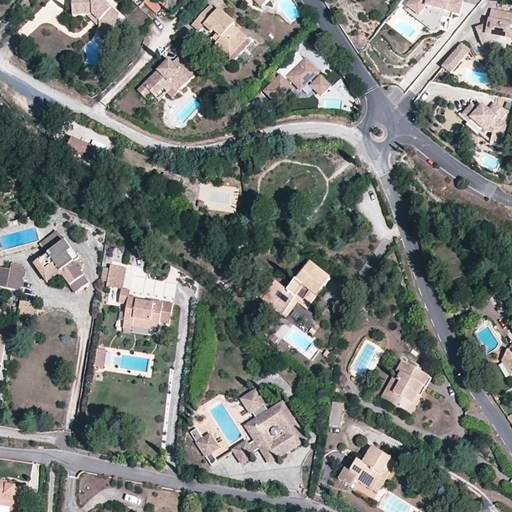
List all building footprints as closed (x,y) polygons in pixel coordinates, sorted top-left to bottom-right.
[(87,17),(100,28),(109,37),(120,26),(120,17),(104,3),(93,3),(92,0),(71,0),(73,17),(87,17)] [(164,3),(160,0),(146,0),(144,3),(155,14),(164,3)] [(252,0),(254,1),(261,8),(269,0),(252,0)] [(457,0),(414,0),(409,8),(421,18),(428,10),(462,18),(466,2),(457,0)] [(210,6),(199,18),(205,25),(220,39),(214,45),(219,49),(230,48),(235,53),(247,41),(232,27),(235,24),(220,10),(217,12),(210,6)] [(511,14),(490,11),(488,25),(475,30),(479,39),(486,37),(492,38),(511,41),(511,14)] [(198,32),(205,25),(199,18),(192,26),(198,32)] [(106,41),(109,37),(100,28),(96,32),(106,41)] [(486,37),(479,39),(481,46),(491,43),(492,38),(486,37)] [(316,51),(324,46),(320,40),(311,46),(316,51)] [(453,73),(472,49),(464,43),(445,67),(453,73)] [(229,60),(235,53),(230,48),(219,49),(229,60)] [(197,76),(178,59),(173,64),(170,61),(139,92),(146,100),(152,94),(155,98),(173,81),(183,89),(197,76)] [(319,80),(316,76),(319,73),(306,60),(285,81),(281,77),(265,92),(278,106),(294,90),(290,86),(293,83),(301,91),(310,82),(314,85),(312,87),(322,97),(331,87),(321,77),(319,80)] [(179,94),(183,89),(173,81),(155,98),(160,103),(174,90),(179,94)] [(506,126),(500,120),(506,113),(496,103),(489,110),(485,115),(479,110),(473,104),(463,115),(470,121),(472,119),(485,131),(485,132),(493,134),(490,144),(501,147),(506,126)] [(485,115),(489,110),(484,105),(479,110),(485,115)] [(56,117),(48,110),(44,115),(52,122),(56,117)] [(485,131),(472,119),(470,121),(482,133),(485,131)] [(37,136),(39,134),(26,121),(16,130),(30,142),(33,140),(37,136)] [(493,134),(485,132),(483,143),(490,144),(493,134)] [(37,136),(33,140),(37,145),(42,140),(37,136)] [(95,158),(99,149),(73,139),(70,148),(95,158)] [(177,188),(180,180),(165,174),(161,183),(177,188)] [(71,253),(63,243),(33,266),(43,280),(61,267),(79,291),(88,284),(79,271),(72,263),(67,256),(71,253)] [(73,252),(71,253),(67,256),(72,263),(78,259),(73,252)] [(0,269),(0,287),(19,292),(20,288),(22,288),(25,272),(23,271),(24,268),(11,265),(9,271),(0,269)] [(309,308),(329,281),(309,265),(287,293),(275,284),(266,296),(262,302),(282,317),(296,298),(309,308)] [(74,295),(79,291),(61,267),(43,280),(46,284),(60,275),(74,295)] [(103,267),(101,286),(124,288),(126,269),(103,267)] [(253,295),(262,302),(266,296),(257,289),(253,295)] [(118,305),(126,306),(128,298),(129,291),(120,290),(118,305)] [(159,324),(162,304),(148,302),(148,304),(136,302),(137,300),(128,298),(126,306),(123,324),(150,329),(150,326),(158,327),(159,324)] [(306,312),(309,308),(296,298),(282,317),(286,320),(297,305),(306,312)] [(19,303),(20,319),(34,319),(33,302),(19,303)] [(172,306),(162,304),(159,324),(169,325),(172,306)] [(511,346),(509,348),(500,362),(508,367),(511,372),(511,346)] [(100,370),(103,351),(96,350),(92,369),(100,370)] [(509,377),(511,374),(511,372),(508,367),(500,362),(509,377)] [(422,388),(428,379),(402,363),(396,372),(400,375),(396,382),(399,384),(388,403),(406,413),(422,387),(422,388)] [(380,399),(388,403),(399,384),(396,382),(392,379),(380,399)] [(425,389),(422,388),(422,387),(406,413),(410,416),(425,389)] [(260,391),(243,401),(253,416),(269,407),(260,391)] [(312,442),(287,402),(245,427),(269,468),(312,442)] [(331,426),(341,428),(344,405),(333,404),(331,426)] [(195,442),(202,438),(197,429),(190,434),(195,442)] [(198,443),(207,458),(222,449),(213,434),(198,443)] [(260,457),(250,441),(234,450),(244,467),(260,457)] [(372,449),(366,457),(361,465),(357,462),(356,462),(349,474),(344,470),(337,480),(351,489),(355,482),(370,491),(383,469),(388,473),(395,463),(372,449)] [(362,454),(357,462),(361,465),(366,457),(362,454)] [(375,494),(388,473),(383,469),(370,491),(375,494)] [(24,496),(25,496),(17,494),(17,489),(8,487),(8,484),(0,483),(0,506),(11,509),(10,511),(23,511),(23,510),(24,496)] [(29,486),(17,489),(17,494),(25,496),(27,496),(29,486)]
